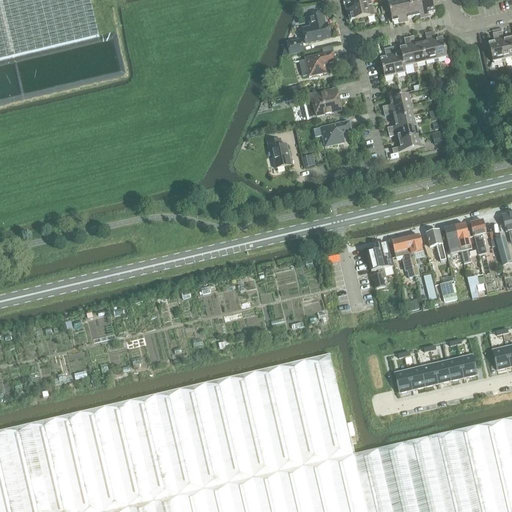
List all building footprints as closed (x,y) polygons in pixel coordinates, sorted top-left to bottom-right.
[(0,0),(0,59),(99,35),(90,0),(0,0)] [(346,0),(348,7),(346,7),(346,11),(368,6),(371,5),(369,0),(346,0)] [(398,0),(399,2),(404,23),(407,22),(407,20),(414,18),(409,0),(398,0)] [(421,19),(425,18),(420,0),(409,0),(414,18),(420,16),(421,19)] [(431,0),(420,0),(425,18),(428,17),(428,15),(435,13),(431,0)] [(400,24),(404,23),(399,2),(388,4),(392,23),(399,21),(400,24)] [(368,8),(368,6),(346,11),(347,15),(350,14),(351,21),(375,16),(372,7),(368,8)] [(330,39),(327,24),(325,24),(323,13),(308,17),(311,28),(302,30),(303,30),(305,39),(305,40),(306,44),(319,41),(319,40),(322,40),(322,41),(330,39)] [(434,32),(430,33),(437,62),(438,62),(438,60),(447,58),(442,39),(435,41),(435,38),(436,38),(434,32)] [(502,32),(497,33),(504,62),(506,62),(505,60),(511,58),(511,50),(509,39),(504,40),(502,32)] [(435,63),(437,62),(430,33),(425,34),(426,40),(427,40),(428,42),(421,44),(425,63),(434,61),(435,63)] [(494,42),(488,44),(492,63),(501,61),(502,63),(504,62),(497,33),(493,34),(494,42)] [(413,37),(409,38),(415,67),(417,67),(417,65),(425,63),(421,44),(414,45),(414,43),(415,43),(413,37)] [(405,67),(413,65),(413,68),(415,67),(409,38),(404,39),(405,45),(406,45),(407,47),(400,49),(401,55),(405,73),(406,73),(405,67)] [(302,40),(287,43),(288,49),(285,50),(282,57),(289,56),(305,53),(302,40)] [(394,48),(389,49),(396,78),(397,78),(397,75),(405,73),(401,55),(395,56),(394,54),(395,54),(394,48)] [(394,78),(396,78),(389,49),(384,50),(386,56),(387,56),(387,58),(380,60),(384,78),(393,76),(394,78)] [(326,64),(336,62),(333,52),(305,59),(305,61),(299,62),(303,77),(309,76),(309,78),(328,74),(326,64)] [(302,92),(301,86),(292,88),(293,94),(302,92)] [(317,117),(341,112),(337,97),(336,90),(330,92),(307,97),(308,103),(303,104),(307,119),(317,117)] [(293,94),(294,100),(304,98),(302,92),(293,94)] [(383,108),(384,112),(412,105),(412,104),(410,104),(408,95),(389,100),(391,107),(389,107),(388,106),(383,108)] [(413,107),(412,105),(384,112),(385,117),(390,115),(390,114),(393,114),(394,121),(413,116),(411,108),(413,107)] [(415,125),(413,116),(394,121),(396,128),(394,128),(393,127),(388,129),(389,133),(417,127),(417,125),(415,125)] [(351,132),(349,122),(321,129),(313,131),(315,139),(323,137),(325,148),(344,144),(342,132),(345,131),(345,134),(351,132)] [(416,129),(418,128),(417,127),(389,133),(390,138),(395,136),(397,135),(399,142),(418,138),(416,129)] [(442,144),(440,134),(436,135),(432,135),(435,146),(442,144)] [(420,146),(418,138),(399,142),(401,149),(398,149),(398,148),(392,150),(393,154),(422,148),(422,146),(420,146)] [(276,169),(291,166),(287,145),(282,146),(280,140),(267,143),(269,149),(271,149),(276,169)] [(511,213),(502,216),(504,227),(506,233),(509,232),(510,239),(511,245),(511,244),(511,213)] [(483,221),(470,224),(474,239),(474,238),(479,257),(486,255),(482,237),(486,236),(483,221)] [(465,225),(454,227),(461,254),(463,263),(464,263),(464,265),(470,263),(466,247),(470,246),(465,225)] [(454,227),(444,230),(447,245),(450,256),(461,254),(454,227)] [(446,262),(442,246),(442,245),(439,231),(426,234),(430,249),(436,247),(440,263),(446,262)] [(419,236),(405,239),(415,277),(419,276),(415,261),(425,259),(423,252),(422,247),(419,236)] [(505,236),(495,239),(501,266),(511,264),(505,236)] [(409,279),(415,277),(405,239),(392,242),(394,254),(395,254),(396,259),(403,257),(404,261),(402,261),(405,273),(407,273),(409,279)] [(376,251),(367,253),(367,256),(371,272),(378,271),(379,275),(372,276),(375,289),(385,287),(383,279),(385,279),(383,269),(384,269),(388,268),(392,267),(391,260),(390,260),(386,244),(375,246),(376,251)] [(483,276),(468,279),(471,294),(477,293),(476,287),(485,285),(483,276)] [(458,302),(457,300),(456,294),(454,294),(452,286),(451,282),(444,284),(440,285),(443,297),(445,303),(452,302),(453,304),(458,302)] [(419,309),(417,301),(409,303),(412,311),(419,309)] [(504,349),(491,352),(496,372),(509,369),(504,349)] [(511,511),(511,418),(354,456),(330,356),(0,432),(0,511),(511,511)] [(472,356),(459,359),(464,379),(477,376),(472,356)] [(459,359),(446,362),(451,382),(464,379),(459,359)] [(446,362),(433,365),(438,385),(451,382),(446,362)] [(433,365),(421,368),(425,388),(438,385),(433,365)] [(421,368),(408,371),(412,391),(425,388),(421,368)] [(408,371),(395,374),(399,394),(412,391),(408,371)]
